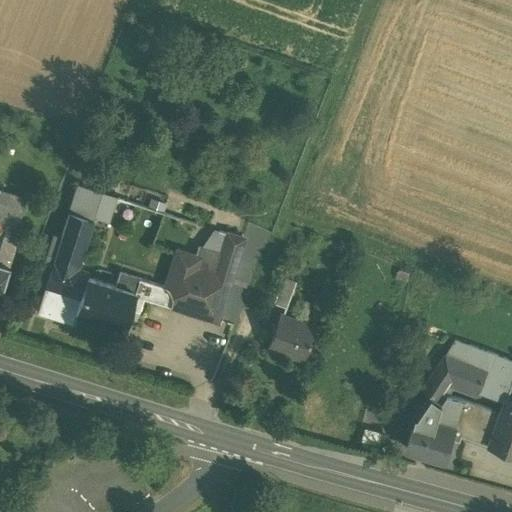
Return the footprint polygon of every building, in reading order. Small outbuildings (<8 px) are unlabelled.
[(11,181),(1,178),(0,179),(0,189),(8,192),(11,181)] [(100,192),(78,185),(69,212),(87,217),(88,215),(92,216),(100,192)] [(8,192),(0,189),(0,220),(6,223),(16,226),(25,197),(8,192)] [(68,211),(44,285),(79,296),(85,275),(70,270),(87,217),(69,212),(68,211)] [(6,223),(0,242),(0,262),(8,265),(20,227),(16,226),(6,223)] [(202,272),(171,262),(163,285),(138,278),(134,290),(135,291),(143,293),(142,296),(171,305),(188,310),(188,311),(216,320),(242,238),(228,233),(213,279),(201,275),(202,272)] [(8,265),(0,262),(0,287),(1,288),(8,265)] [(134,290),(85,275),(79,296),(74,311),(75,312),(124,327),(130,307),(135,291),(134,290)] [(282,276),(272,302),(285,306),(295,281),(282,276)] [(79,296),(44,285),(36,311),(72,322),(75,312),(74,311),(79,296)] [(143,293),(135,291),(130,307),(138,309),(142,296),(143,293)] [(312,328),(278,315),(266,346),(301,359),(309,338),(308,338),(312,328)] [(511,361),(456,340),(409,411),(413,414),(418,417),(438,399),(452,379),(506,400),(507,400),(511,385),(511,361)] [(511,385),(507,400),(506,400),(501,414),(491,443),(511,450),(511,385)] [(438,399),(418,417),(413,433),(409,448),(446,459),(454,432),(463,398),(448,394),(442,402),(438,399)] [(496,409),(463,398),(454,432),(490,444),(491,443),(501,414),(495,412),(496,409)] [(413,414),(408,431),(413,433),(418,417),(413,414)]
